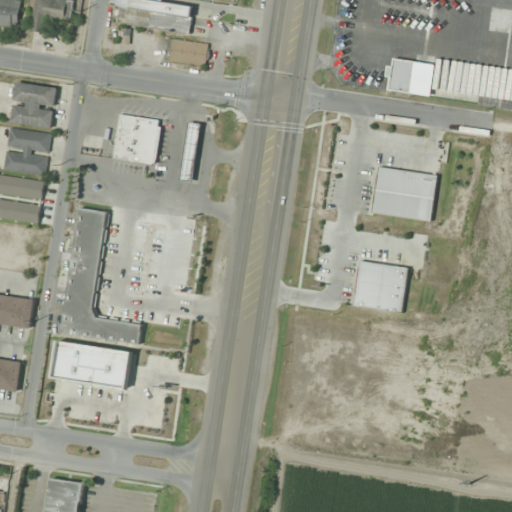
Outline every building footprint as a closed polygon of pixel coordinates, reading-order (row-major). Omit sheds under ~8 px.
[(0,0),(0,26),(19,28),(21,0),(0,0)] [(48,32),(49,20),(72,22),(74,0),(34,0),(32,31),(48,32)] [(117,0),(114,24),(208,37),(210,21),(193,18),(195,6),(164,1),(164,0),(117,0)] [(210,42),(168,39),(166,62),(208,65),(210,42)] [(390,92),(413,92),(414,61),(391,60),(390,92)] [(53,128),(58,87),(16,82),(12,124),(53,128)] [(113,159),(156,166),(163,120),(120,114),(113,159)] [(182,180),(195,182),(202,124),(189,122),(182,180)] [(4,170),(47,176),(53,133),(10,127),(4,170)] [(372,213),(433,222),(439,175),(379,166),(372,213)] [(141,344),(143,323),(95,318),(108,211),(78,207),(63,335),(141,344)] [(354,306),(403,314),(410,268),(361,260),(354,306)] [(0,324),(32,328),(36,298),(0,294),(0,324)] [(131,390),(136,351),(58,341),(53,380),(131,390)] [(0,389),(19,392),(22,360),(0,357),(0,389)] [(81,511),(85,482),(51,478),(46,511),(81,511)]
